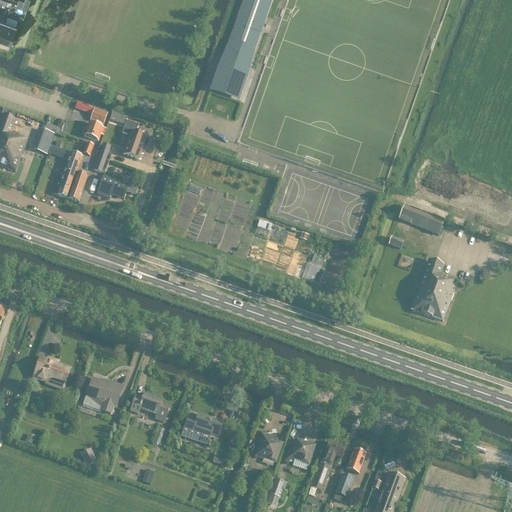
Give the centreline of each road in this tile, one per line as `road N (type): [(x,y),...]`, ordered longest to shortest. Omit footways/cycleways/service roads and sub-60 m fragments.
road 1 (tertiary): [(511,459),(0,280)]
road 2 (primary): [(511,401),(129,269)]
road 3 (primary): [(129,269),(0,218)]
road 4 (primary): [(0,226),(129,269)]
